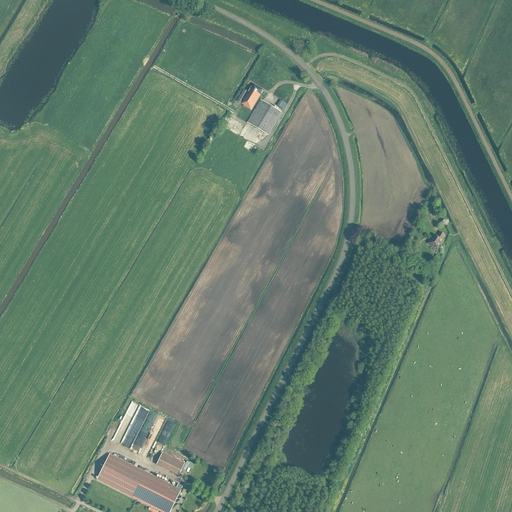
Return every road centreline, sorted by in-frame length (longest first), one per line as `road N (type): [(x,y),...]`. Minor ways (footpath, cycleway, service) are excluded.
road 1 (unclassified): [(216,511),(336,270),(353,189),(338,118),(311,73),(259,32),(198,0)]
road 2 (track): [(313,0),(444,63),(511,197)]
